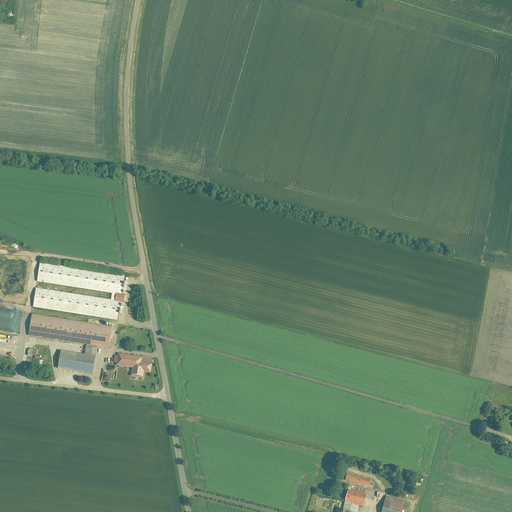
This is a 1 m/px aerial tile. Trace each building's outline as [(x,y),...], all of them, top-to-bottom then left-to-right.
[(117,296),(116,302),(37,290),(35,308),(117,320),(120,303),(123,303),(124,297),(122,296),(125,277),(41,264),(38,283),(117,296)] [(110,347),(112,329),(113,329),(114,323),(106,323),(106,327),(32,316),(29,336),(110,347)] [(87,348),(86,356),(62,353),(60,368),(94,372),(97,349),(87,348)] [(120,355),(118,366),(133,368),(132,377),(142,378),(143,372),(151,373),(152,364),(140,362),(141,358),(120,355)] [(107,367),(106,383),(112,383),(112,380),(117,381),(118,367),(107,367)] [(349,470),(345,481),(369,488),(372,478),(349,470)] [(347,488),(344,502),(363,507),(367,494),(347,488)] [(386,496),(381,511),(400,511),(404,501),(386,496)]
